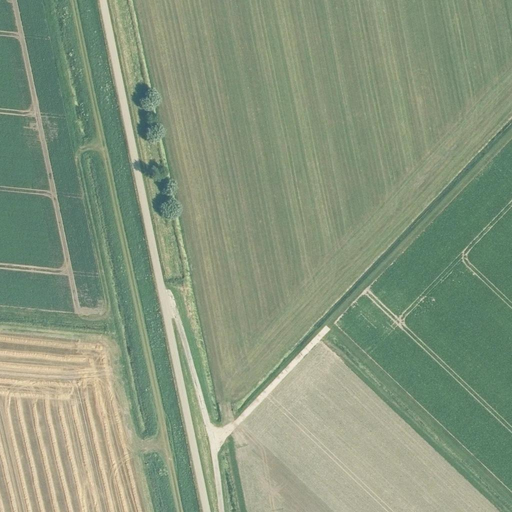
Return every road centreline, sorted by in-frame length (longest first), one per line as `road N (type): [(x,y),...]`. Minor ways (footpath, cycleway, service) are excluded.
road 1 (unclassified): [(162,309),(99,0)]
road 2 (unclassified): [(219,511),(204,413),(162,309)]
road 3 (unclassified): [(203,511),(162,309)]
